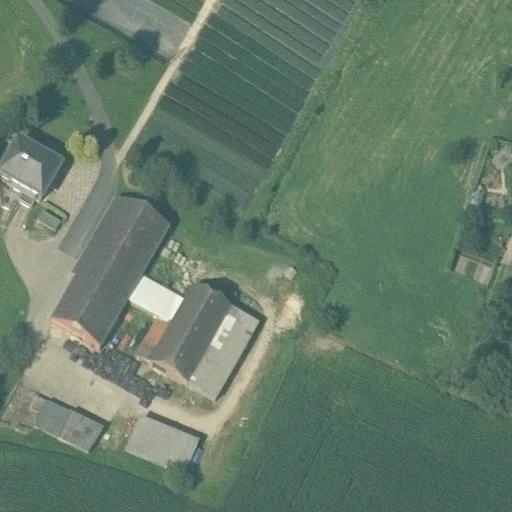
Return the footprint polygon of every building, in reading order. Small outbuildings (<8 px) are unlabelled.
[(60,170),(16,145),(0,174),(0,180),(12,187),(9,192),(21,199),(24,194),(40,203),(60,170)] [(101,224),(70,279),(75,281),(50,325),(99,352),(126,304),(158,322),(136,361),(147,368),(192,291),(148,266),(168,232),(127,208),(114,232),(101,224)] [(60,225),(42,214),(36,224),(54,234),(60,225)] [(192,291),(147,368),(186,390),(230,313),(192,291)] [(230,313),(186,390),(214,406),(258,329),(230,313)] [(70,417),(46,405),(34,430),(57,442),(70,417)] [(101,433),(70,417),(57,442),(56,444),(88,460),(101,433)] [(196,446),(137,422),(123,456),(183,480),(196,446)]
